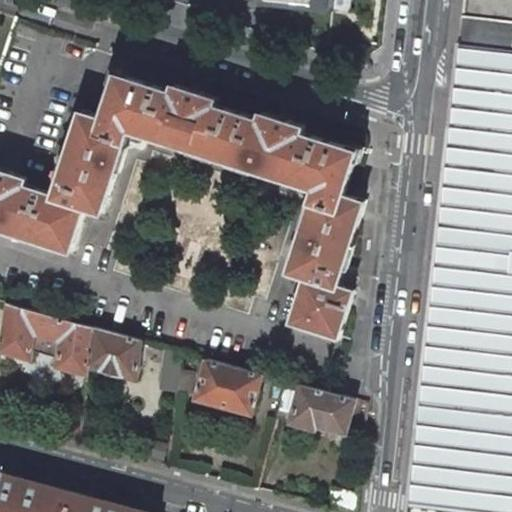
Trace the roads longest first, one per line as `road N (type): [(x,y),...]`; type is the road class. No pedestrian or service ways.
road 1 (tertiary): [(380,511),(418,93)]
road 2 (residential): [(418,93),(375,100),(62,0)]
road 3 (residential): [(0,445),(240,511)]
road 4 (unknown): [(117,45),(104,66),(53,84),(34,141)]
